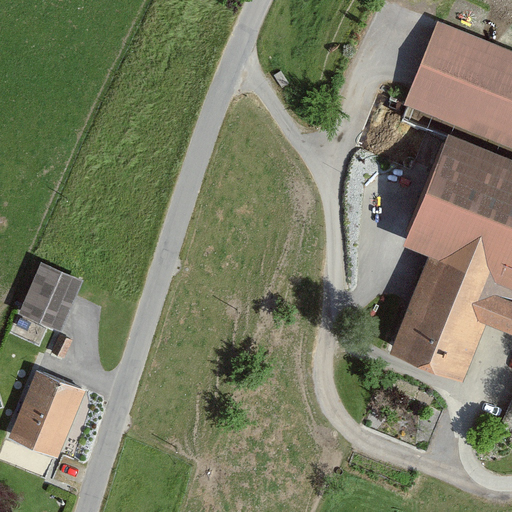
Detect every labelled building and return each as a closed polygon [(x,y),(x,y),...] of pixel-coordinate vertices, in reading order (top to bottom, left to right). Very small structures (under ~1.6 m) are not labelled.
[(511,45),(438,17),(407,97),(511,138),(511,45)] [(395,149),(395,101),(371,101),(370,149),(395,149)] [(511,153),(442,126),(396,243),(426,254),(388,351),(458,378),(482,317),(511,328),(511,153)] [(82,277),(40,261),(19,313),(61,330),(82,277)] [(89,389),(37,366),(6,436),(59,459),(89,389)]
